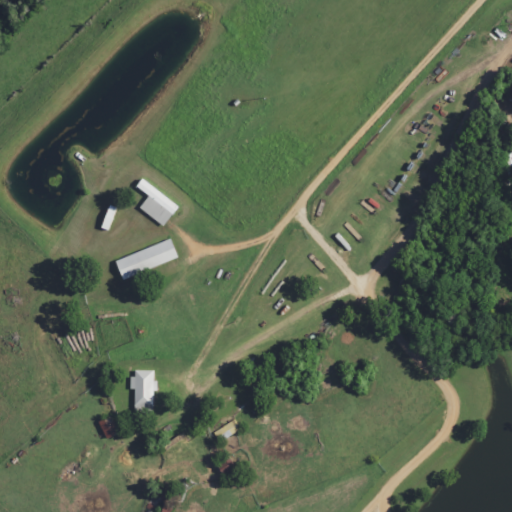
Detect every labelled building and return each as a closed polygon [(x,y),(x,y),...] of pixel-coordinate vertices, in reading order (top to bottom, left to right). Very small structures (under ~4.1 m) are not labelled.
[(511,122),(511,124),(511,98),(505,94),(500,101),(511,109),(511,122)] [(127,187),(139,198),(130,208),(153,228),(170,208),(134,178),(127,187)] [(114,281),(167,259),(159,241),(106,262),(114,281)] [(144,415),(144,372),(123,372),(123,415),(144,415)] [(89,424),(98,439),(110,432),(100,417),(89,424)] [(135,511),(155,511),(162,500),(145,491),(134,511),(135,511)]
